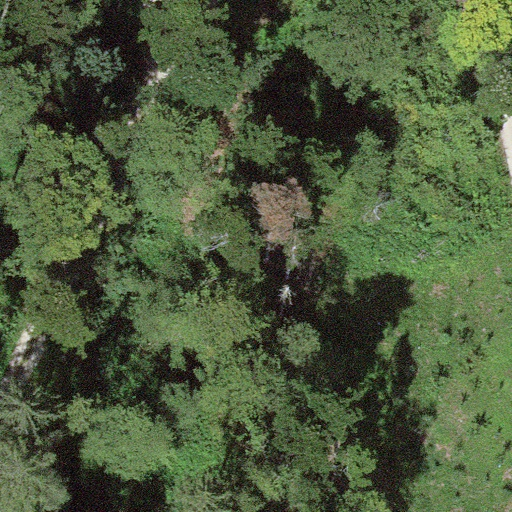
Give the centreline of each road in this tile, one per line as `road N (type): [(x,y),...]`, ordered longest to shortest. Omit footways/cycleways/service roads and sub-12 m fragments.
road 1 (track): [(3,511),(28,408),(203,0)]
road 2 (track): [(511,132),(483,0)]
